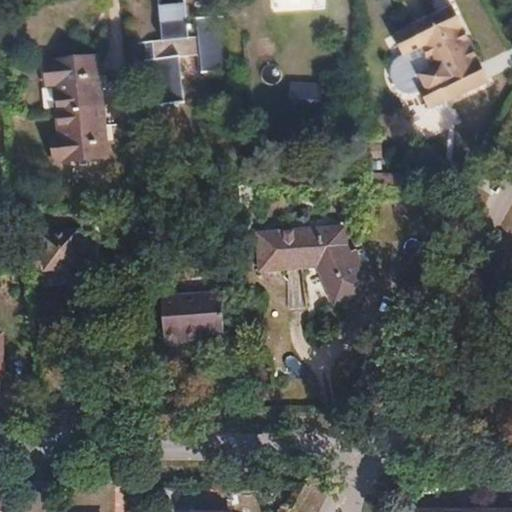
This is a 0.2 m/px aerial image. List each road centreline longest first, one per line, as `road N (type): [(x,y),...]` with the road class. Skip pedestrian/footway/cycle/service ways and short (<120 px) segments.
road 1 (residential): [(362,448),(0,448)]
road 2 (residential): [(362,448),(511,172)]
road 3 (residential): [(511,447),(362,448)]
